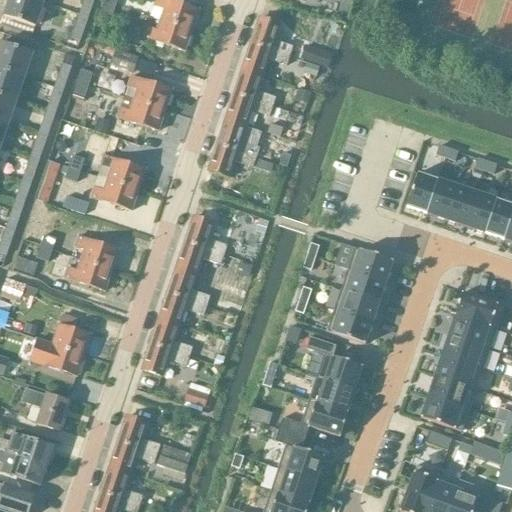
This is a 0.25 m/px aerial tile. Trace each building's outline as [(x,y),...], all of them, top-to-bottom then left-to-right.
[(33,27),(41,3),(32,0),(7,0),(2,16),(33,27)] [(82,0),(78,15),(88,19),(93,0),(82,0)] [(162,10),(159,20),(190,31),(197,10),(166,0),(155,0),(153,7),(162,10)] [(105,3),(101,14),(112,18),(116,7),(105,3)] [(70,38),(76,41),(80,42),(88,19),(78,15),(70,38)] [(255,31),(251,43),(289,56),(293,46),(288,44),(274,40),(279,25),(260,18),(259,18),(255,31)] [(183,52),(190,31),(159,20),(156,30),(146,27),(143,38),(183,52)] [(246,57),(242,69),(262,76),(267,61),(286,67),(289,56),(251,43),(246,57)] [(0,44),(0,45),(0,69),(23,78),(31,54),(0,44)] [(331,56),(304,47),(300,59),(326,69),(331,56)] [(110,65),(133,73),(137,58),(115,51),(110,65)] [(61,63),(53,88),(63,91),(71,67),(61,63)] [(302,75),(315,79),(318,68),(306,64),(302,75)] [(0,69),(0,95),(15,101),(23,78),(0,69)] [(238,83),(234,95),(272,108),(275,97),(271,96),(257,91),(262,76),(242,69),(238,83)] [(81,71),(77,83),(89,87),(92,75),(81,71)] [(136,89),(133,100),(165,110),(172,90),(131,76),(128,86),(136,89)] [(77,83),(74,95),(86,98),(89,87),(77,83)] [(53,88),(45,111),(55,115),(63,91),(53,88)] [(293,101),(308,106),(312,94),(297,89),(293,101)] [(0,95),(0,122),(7,124),(15,101),(0,95)] [(229,108),(225,120),(245,127),(249,113),(250,112),(253,113),(269,118),(271,113),(272,108),(234,95),(229,108)] [(158,131),(165,110),(133,100),(129,110),(121,107),(117,118),(158,131)] [(66,124),(78,128),(84,109),(71,105),(66,124)] [(45,111),(37,135),(47,138),(55,115),(45,111)] [(225,120),(216,147),(255,159),(259,148),(255,146),(240,141),(245,127),(225,120)] [(281,129),(269,125),(267,134),(279,138),(281,129)] [(37,135),(28,158),(39,161),(47,138),(37,135)] [(291,144),(268,136),(265,145),(288,154),(291,144)] [(212,160),(208,171),(209,171),(228,177),(233,163),(252,169),(266,173),(266,176),(269,176),(272,165),(255,159),(216,147),(216,149),(212,160)] [(438,147),(435,157),(444,160),(448,150),(438,147)] [(448,150),(444,160),(454,163),(457,153),(448,150)] [(281,153),(277,165),(284,167),(288,156),(281,153)] [(110,168),(106,180),(137,190),(145,169),(104,155),(101,165),(110,168)] [(28,158),(20,181),(30,185),(39,161),(28,158)] [(73,158),(69,168),(81,172),(84,161),(73,158)] [(477,160),(474,170),(483,173),(487,163),(477,160)] [(51,163),(38,202),(47,205),(59,166),(51,163)] [(487,163),(483,173),(493,176),(496,166),(487,163)] [(69,168),(66,180),(77,184),(81,172),(69,168)] [(417,174),(406,209),(426,215),(437,181),(417,174)] [(130,212),(137,190),(106,180),(103,190),(93,186),(90,198),(130,212)] [(20,181),(12,205),(22,208),(30,185),(20,181)] [(437,181),(426,215),(445,222),(457,188),(437,181)] [(457,188),(445,222),(465,228),(476,194),(457,188)] [(254,192),(250,203),(254,205),(266,209),(271,197),(258,192),(255,191),(254,192)] [(476,194),(465,228),(484,235),(495,201),(476,194)] [(66,196),(61,209),(83,217),(88,203),(66,196)] [(511,206),(495,201),(484,235),(503,241),(511,215),(511,206)] [(12,205),(4,228),(14,232),(22,208),(12,205)] [(511,215),(503,241),(511,244),(511,215)] [(193,217),(184,243),(223,256),(227,245),(222,244),(207,239),(212,224),(193,217)] [(0,240),(0,254),(6,257),(14,232),(4,228),(0,240)] [(44,236),(41,248),(52,251),(56,240),(44,236)] [(83,249),(79,261),(111,272),(118,250),(77,236),(73,246),(83,249)] [(184,243),(176,268),(195,275),(200,260),(220,266),(223,256),(184,243)] [(310,244),(306,257),(314,259),(318,247),(311,245),(310,245),(310,244)] [(41,248),(37,261),(49,264),(52,251),(41,248)] [(386,283),(393,262),(354,250),(347,270),(386,283)] [(310,272),(314,259),(306,257),(302,269),(310,272)] [(104,292),(111,272),(79,261),(70,258),(67,267),(63,278),(104,292)] [(172,281),(167,294),(206,307),(210,296),(205,294),(190,290),(195,275),(176,268),(172,281)] [(379,304),(386,283),(347,270),(340,291),(379,304)] [(246,290),(221,283),(218,292),(243,300),(246,290)] [(26,288),(22,301),(34,304),(37,291),(26,288)] [(302,288),(298,300),(307,303),(311,291),(302,288)] [(372,325),(379,304),(340,291),(333,312),(372,325)] [(163,307),(159,319),(179,326),(184,311),(203,317),(206,307),(167,294),(163,307)] [(461,295),(454,315),(494,328),(495,329),(502,309),(461,295)] [(302,316),(307,303),(298,300),(294,313),(302,316)] [(210,308),(238,318),(242,308),(225,302),(224,305),(212,301),(210,308)] [(365,345),(372,325),(333,312),(326,333),(365,345)] [(62,314),(52,344),(51,346),(82,357),(89,333),(72,328),(75,319),(62,314)] [(454,315),(447,337),(487,350),(494,328),(454,315)] [(154,332),(150,345),(189,358),(192,347),(188,345),(174,341),(179,326),(159,319),(154,332)] [(33,338),(36,339),(41,341),(44,334),(35,331),(33,338)] [(447,337),(440,357),(480,371),(487,350),(447,337)] [(331,358),(335,347),(308,338),(305,350),(323,356),(315,379),(353,391),(361,369),(362,368),(331,358)] [(29,361),(76,376),(76,375),(80,376),(85,359),(81,358),(82,357),(51,346),(52,344),(41,341),(36,339),(29,361)] [(146,358),(142,370),(162,377),(167,362),(186,368),(189,358),(150,345),(146,358)] [(223,357),(204,351),(201,362),(220,368),(223,357)] [(0,376),(17,383),(23,361),(0,353),(0,376)] [(440,357),(433,378),(473,391),(480,371),(440,357)] [(265,374),(261,386),(270,389),(274,377),(265,374)] [(433,378),(427,398),(466,411),(473,391),(433,378)] [(346,413),(353,391),(315,379),(308,401),(346,413)] [(187,390),(183,403),(203,409),(207,396),(209,390),(189,385),(188,390),(187,390)] [(57,432),(67,402),(46,395),(46,396),(25,389),(21,402),(42,409),(36,425),(57,432)] [(427,398),(420,419),(460,432),(466,411),(427,398)] [(347,414),(346,413),(308,401),(300,425),(281,419),(278,431),(304,439),(308,428),(338,438),(339,439),(347,414)] [(126,417),(118,443),(157,456),(160,446),(141,440),(141,438),(146,423),(127,417),(126,417)] [(511,426),(505,424),(501,435),(510,438),(511,430),(511,426)] [(300,451),(304,439),(278,431),(274,443),(285,446),(277,469),(315,482),(323,460),(323,458),(300,451)] [(428,433),(424,443),(446,452),(450,441),(428,433)] [(0,449),(46,465),(53,446),(24,436),(23,439),(11,434),(9,442),(0,438),(0,449)] [(114,453),(109,468),(130,475),(136,459),(153,465),(157,456),(118,443),(117,443),(114,453)] [(460,444),(457,452),(468,456),(471,448),(460,444)] [(163,446),(159,456),(187,465),(190,455),(163,446)] [(0,471),(11,475),(39,485),(46,465),(0,449),(0,464),(2,465),(0,471)] [(234,455),(230,467),(238,470),(243,458),(234,455)] [(184,475),(187,465),(159,456),(156,466),(184,475)] [(105,480),(100,493),(140,506),(143,497),(125,490),(130,475),(109,468),(105,480)] [(416,468),(399,511),(423,511),(437,477),(437,476),(416,468)] [(308,504),(315,482),(277,469),(270,492),(308,504)] [(511,476),(500,473),(496,487),(511,491),(511,476)] [(437,477),(423,511),(446,511),(457,485),(437,477)] [(457,485),(446,511),(471,511),(472,511),(474,511),(484,511),(489,501),(491,495),(458,482),(457,485)] [(0,508),(11,511),(27,511),(33,494),(0,483),(0,497),(0,508)] [(306,511),(309,504),(308,504),(270,492),(263,511),(306,511)] [(96,506),(94,511),(117,511),(118,510),(124,511),(137,511),(140,506),(100,493),(96,506)] [(484,511),(498,511),(501,505),(489,501),(484,511)]
